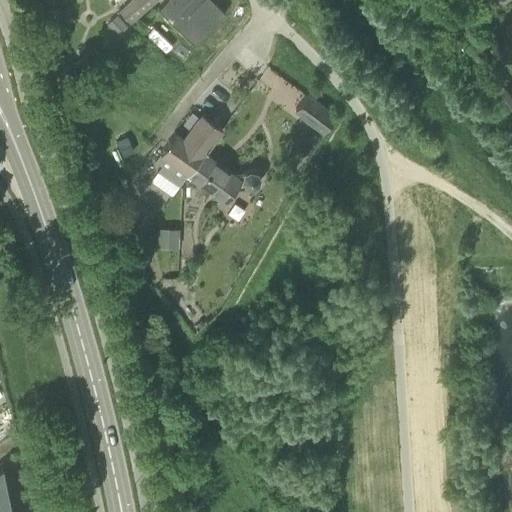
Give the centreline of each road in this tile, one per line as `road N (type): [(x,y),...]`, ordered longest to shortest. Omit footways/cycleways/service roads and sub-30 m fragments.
road 1 (secondary): [(121,511),(91,376),(17,152)]
road 2 (track): [(379,152),(511,231)]
